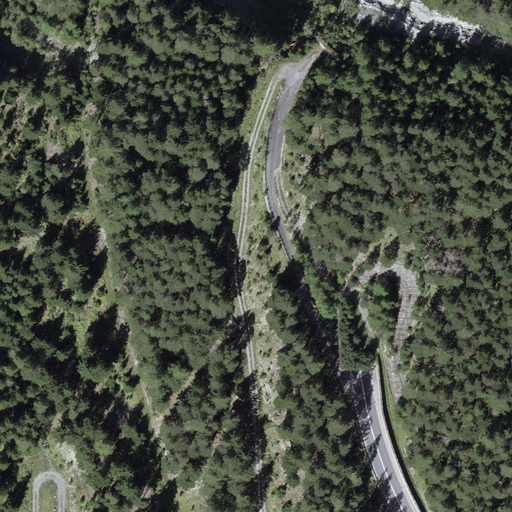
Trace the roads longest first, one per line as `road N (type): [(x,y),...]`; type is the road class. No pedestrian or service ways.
road 1 (primary): [(389,0),(357,203),(359,324),(378,442),(408,511)]
road 2 (track): [(264,511),(236,261),(254,128),(276,74),(292,72)]
road 3 (track): [(174,511),(112,316),(76,102)]
road 4 (track): [(292,72),(268,174),(275,216),(349,386)]
